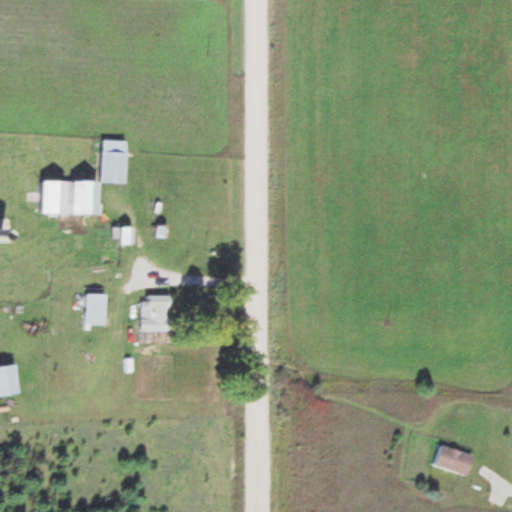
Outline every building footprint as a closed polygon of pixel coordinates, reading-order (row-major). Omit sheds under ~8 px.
[(90,179),(116,180),(118,138),(92,136),(90,179)] [(85,201),(85,178),(31,177),(30,211),(93,211),(93,201),(85,201)] [(122,224),(106,224),(106,241),(122,241),(122,224)] [(76,291),(76,322),(97,322),(97,291),(76,291)] [(151,292),(132,292),(132,328),(151,328),(151,292)] [(0,391),(9,390),(6,360),(0,360),(0,391)] [(459,473),(465,452),(434,442),(427,462),(459,473)]
